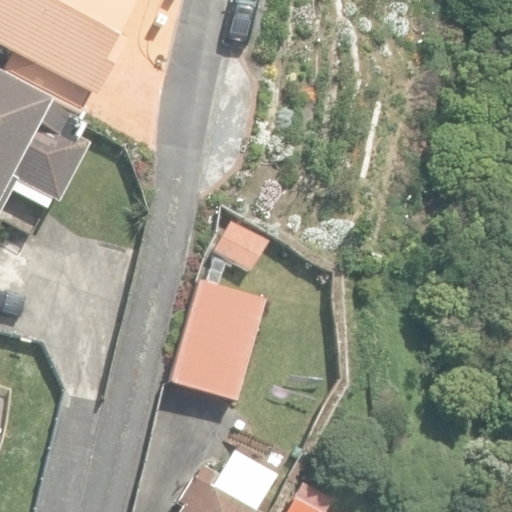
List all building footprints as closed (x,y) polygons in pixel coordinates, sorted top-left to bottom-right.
[(104,53),(132,0),(0,0),(0,50),(10,56),(6,64),(76,103),(87,84),(100,92),(114,62),(104,53)] [(0,207),(13,184),(24,190),(20,196),(44,209),(48,203),(54,206),(86,147),(74,140),(81,127),(0,82),(0,207)] [(211,253),(247,274),(265,243),(228,222),(211,253)] [(170,382),(235,400),(263,300),(197,282),(170,382)] [(252,511),(271,478),(229,452),(215,475),(199,467),(174,511),(252,511)] [(301,511),(287,503),(281,511),(301,511)]
